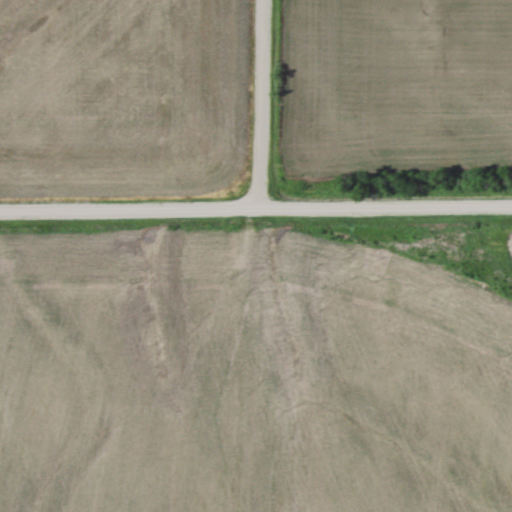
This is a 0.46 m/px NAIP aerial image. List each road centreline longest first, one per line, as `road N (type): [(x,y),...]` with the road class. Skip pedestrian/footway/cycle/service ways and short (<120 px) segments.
road 1 (residential): [(0,223),(511,214)]
road 2 (residential): [(260,219),(261,0)]
